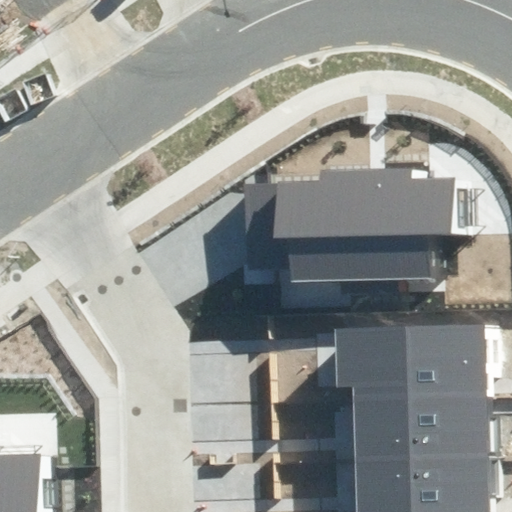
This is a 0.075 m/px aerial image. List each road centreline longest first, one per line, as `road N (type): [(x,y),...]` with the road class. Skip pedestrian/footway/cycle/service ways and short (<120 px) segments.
road 1 (residential): [(365,0),(282,23),(26,182)]
road 2 (residential): [(26,182),(145,356),(151,511)]
